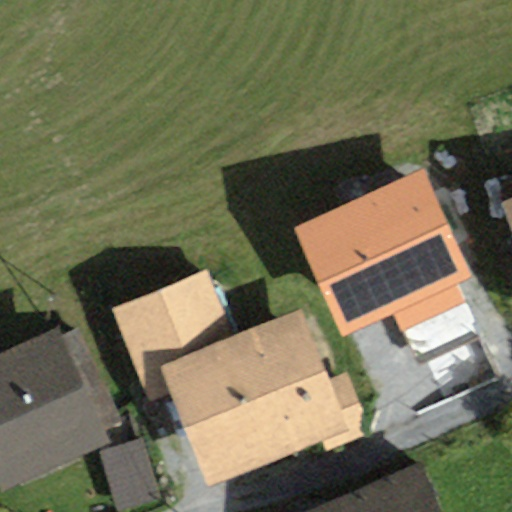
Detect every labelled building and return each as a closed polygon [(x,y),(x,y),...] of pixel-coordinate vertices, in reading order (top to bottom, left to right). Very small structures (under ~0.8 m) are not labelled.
[(511,195),(502,200),(511,225),(511,195)] [(209,267),(106,308),(144,403),(170,392),(209,490),(324,445),(327,453),(374,435),(349,372),(330,380),(300,307),(235,333),(209,267)] [(58,326),(0,352),(0,481),(3,489),(108,441),(102,427),(119,419),(77,326),(61,334),(58,326)] [(147,445),(115,449),(120,489),(153,485),(147,445)] [(441,511),(421,463),(305,511),(441,511)]
